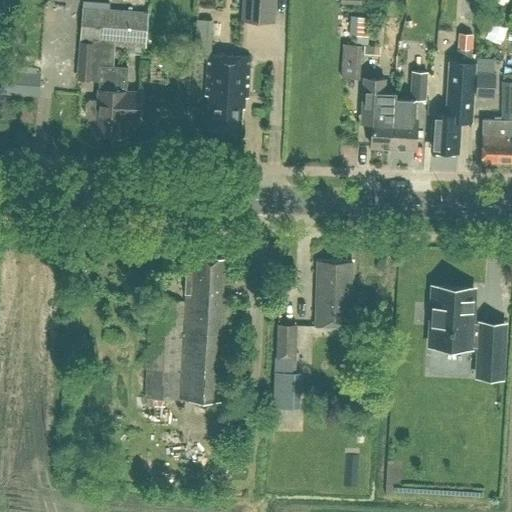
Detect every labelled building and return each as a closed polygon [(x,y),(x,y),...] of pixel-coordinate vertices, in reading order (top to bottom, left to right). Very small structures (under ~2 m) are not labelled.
[(274,0),(242,0),(241,19),(273,21),(274,0)] [(86,119),(94,120),(93,133),(121,135),(122,119),(136,120),(138,92),(124,92),(126,67),(101,66),(102,43),(144,46),(147,12),(81,8),(77,68),(92,69),(93,67),(98,67),(96,101),(88,100),(83,104),(83,115),(86,119)] [(367,36),(368,11),(356,11),(356,36),(367,36)] [(196,18),(195,32),(194,51),(210,52),(212,19),(196,18)] [(472,48),(473,32),(458,31),(457,47),(472,48)] [(361,43),(342,42),(341,77),(359,77),(361,43)] [(379,54),(379,45),(363,44),(363,53),(379,54)] [(473,64),(470,64),(471,48),(456,47),(455,63),(448,62),(444,114),(432,113),(429,150),(457,152),(459,115),(469,116),(473,64)] [(206,96),(206,106),(208,107),(207,126),(238,128),(239,109),(242,109),(242,98),(245,98),(248,56),(205,54),(203,96),(206,96)] [(40,73),(23,72),(1,70),(0,87),(0,90),(39,93),(40,73)] [(409,99),(396,98),(394,147),(414,148),(415,118),(413,118),(413,99),(424,99),(425,71),(410,70),(409,99)] [(475,71),(474,95),(491,96),(492,72),(475,71)] [(370,146),(394,147),(396,98),(394,98),(394,90),(382,90),(383,80),(362,79),(361,105),(360,122),(371,123),(370,146)] [(511,80),(500,81),(500,117),(511,117),(511,80)] [(511,162),(511,119),(482,119),(481,161),(511,162)] [(229,257),(185,255),(183,300),(148,299),(144,397),(225,401),(230,291),(228,291),(229,257)] [(316,261),(314,325),(349,326),(351,262),(316,261)] [(469,347),(472,287),(433,285),(429,345),(469,347)] [(500,377),(502,347),(503,323),(479,321),(476,376),(500,377)] [(276,323),(275,356),(275,371),(273,371),(273,393),(298,393),(298,371),(294,371),(294,357),(296,324),(276,323)] [(277,423),(302,423),(302,406),(277,406),(277,423)]
